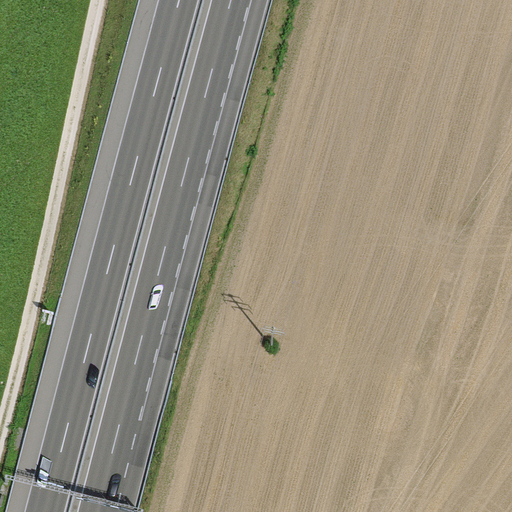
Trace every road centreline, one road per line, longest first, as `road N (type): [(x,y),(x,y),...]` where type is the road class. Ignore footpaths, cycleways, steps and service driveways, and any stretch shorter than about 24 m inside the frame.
road 1 (motorway): [(97,511),(231,0)]
road 2 (motorway): [(179,0),(46,511)]
road 3 (track): [(0,438),(99,0)]
